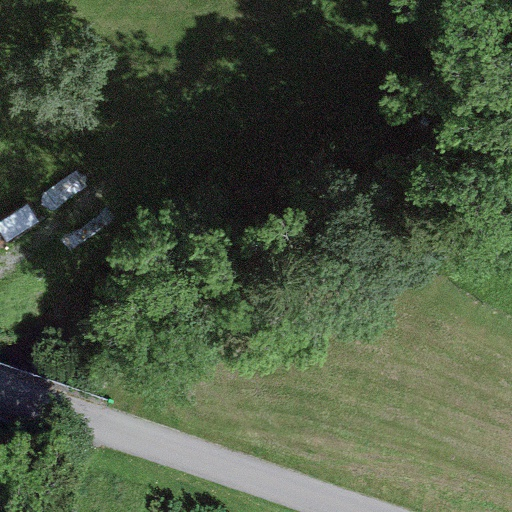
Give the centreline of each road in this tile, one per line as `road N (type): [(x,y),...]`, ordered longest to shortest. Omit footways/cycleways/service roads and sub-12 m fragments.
road 1 (track): [(0,275),(151,194),(294,0)]
road 2 (unclassified): [(0,389),(362,511)]
